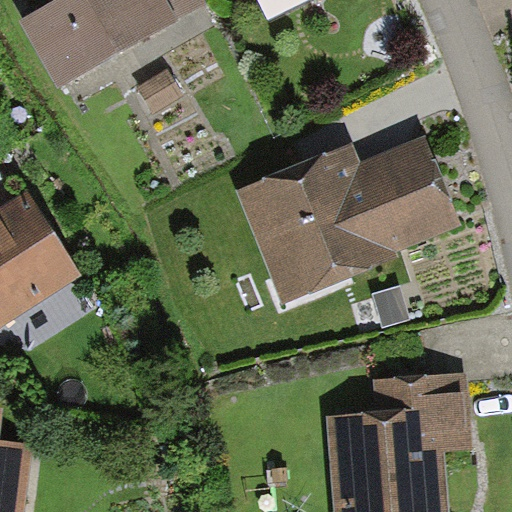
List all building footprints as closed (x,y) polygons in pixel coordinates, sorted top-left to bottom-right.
[(212,3),(209,0),(74,0),(22,30),(60,98),(181,30),(177,23),(212,3)] [(167,74),(138,91),(152,116),(182,99),(167,74)] [(355,151),(237,196),(281,310),(399,265),(394,253),(456,230),(424,148),(363,172),(355,151)] [(0,332),(79,284),(29,204),(15,213),(0,221),(0,332)] [(400,291),(374,299),(383,330),(410,322),(400,291)] [(329,425),(337,511),(449,511),(444,460),(473,457),(465,379),(375,387),(378,421),(329,425)] [(4,421),(0,420),(0,511),(24,511),(32,453),(1,448),(4,421)]
